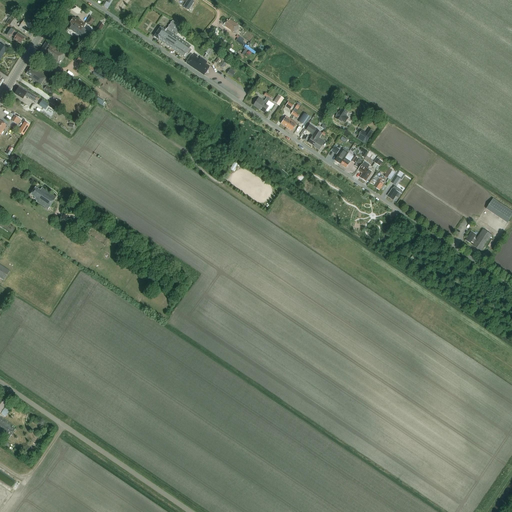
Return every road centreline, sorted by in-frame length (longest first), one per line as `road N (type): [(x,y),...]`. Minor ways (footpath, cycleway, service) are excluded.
road 1 (unclassified): [(511,285),(88,0)]
road 2 (unclassified): [(191,511),(0,383)]
